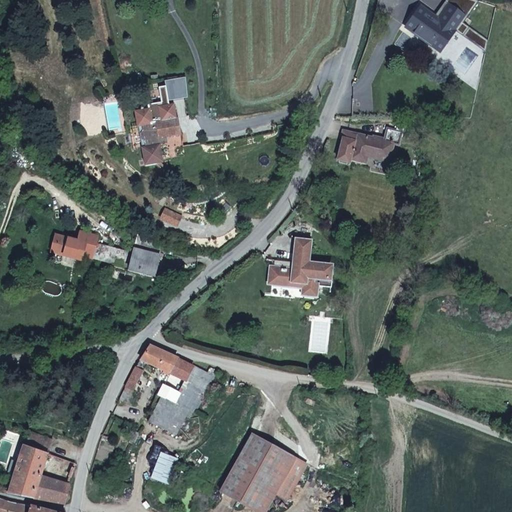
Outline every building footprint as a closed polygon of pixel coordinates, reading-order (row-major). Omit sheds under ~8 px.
[(440,17),(423,8),(406,29),(454,59),(469,42),(460,33),(471,18),(452,3),(440,17)] [(168,107),(149,112),(150,129),(162,128),(166,144),(154,147),(161,169),(181,162),(177,139),(194,137),(189,118),(170,118),(168,107)] [(346,127),(339,156),(389,167),(396,139),(346,127)] [(104,237),(84,234),(76,238),(60,232),(60,255),(92,263),(92,255),(101,256),(104,237)] [(317,240),(297,240),(293,265),(276,266),(274,284),(309,282),(311,293),(326,294),(326,283),(340,283),(343,266),(318,261),(317,240)] [(217,373),(164,348),(146,366),(176,375),(166,398),(200,417),(217,373)] [(60,443),(35,433),(19,490),(74,507),(79,484),(54,477),(60,443)] [(311,466),(257,438),(227,494),(265,511),(278,511),(284,500),(295,505),(311,466)] [(60,511),(2,500),(0,509),(0,511),(60,511)]
